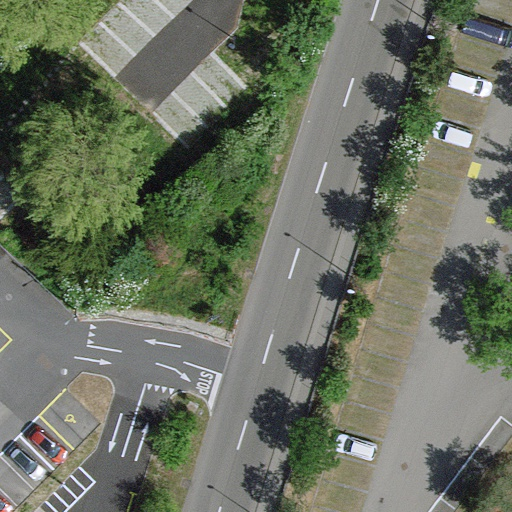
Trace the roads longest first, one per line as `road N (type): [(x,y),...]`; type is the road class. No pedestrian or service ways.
road 1 (motorway): [(327,511),(502,0)]
road 2 (motorway): [(381,0),(207,511)]
road 3 (unclassified): [(382,0),(226,511)]
road 4 (residential): [(0,284),(51,334),(0,387)]
